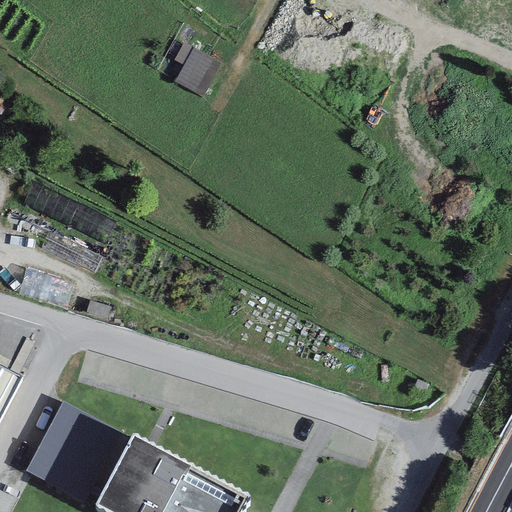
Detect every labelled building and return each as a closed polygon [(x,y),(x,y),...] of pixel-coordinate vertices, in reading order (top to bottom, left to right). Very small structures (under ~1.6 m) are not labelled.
[(185,71),(177,89),(208,104),(225,67),(185,49),(177,68),(185,71)] [(28,300),(70,313),(77,291),(35,278),(28,300)] [(0,424),(22,385),(0,372),(0,424)] [(86,505),(124,434),(63,402),(25,473),(86,505)] [(134,437),(96,509),(101,511),(243,511),(250,500),(134,437)]
